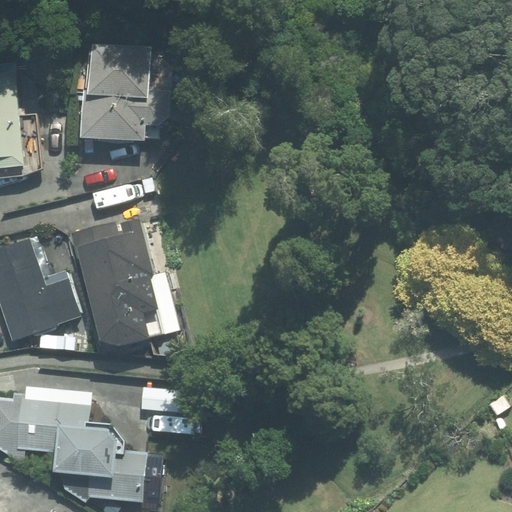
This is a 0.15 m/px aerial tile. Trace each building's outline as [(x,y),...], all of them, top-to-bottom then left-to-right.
[(92,93),(90,142),(155,145),(156,130),(170,131),(177,123),(179,95),(158,94),(160,59),(101,56),(100,93),(92,93)] [(0,77),(0,173),(31,171),(22,75),(0,77)] [(90,259),(111,346),(131,352),(160,344),(153,318),(168,315),(160,281),(163,280),(150,226),(131,230),(134,242),(126,244),(121,226),(77,237),(83,261),(90,259)] [(0,256),(0,294),(2,294),(17,335),(86,321),(74,283),(52,290),(37,244),(0,256)] [(41,336),(40,347),(74,350),(75,338),(71,337),(71,335),(66,335),(66,337),(42,335),(41,336)] [(31,454),(68,459),(66,474),(71,494),(90,505),(97,499),(149,504),(154,458),(134,456),(135,447),(120,430),(105,428),(105,422),(101,416),(97,416),(98,396),(32,390),(31,398),(19,397),(18,402),(0,400),(0,449),(29,470),(31,454)] [(152,432),(152,434),(203,439),(207,395),(148,391),(144,431),(152,432)]
